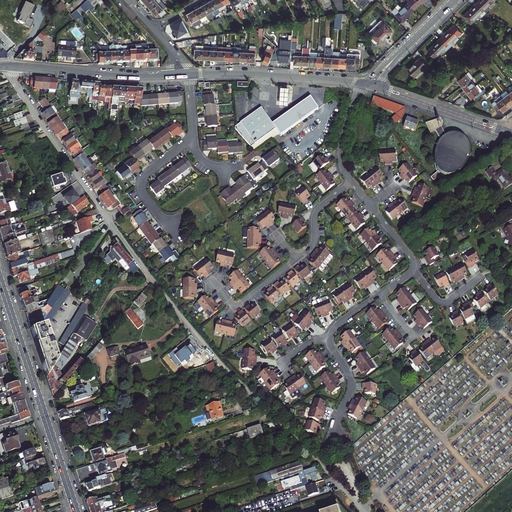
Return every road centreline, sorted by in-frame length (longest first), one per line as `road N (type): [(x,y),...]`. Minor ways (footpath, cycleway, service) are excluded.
road 1 (residential): [(363,511),(188,325),(8,65)]
road 2 (secondary): [(0,279),(76,511)]
road 3 (tertiary): [(188,75),(362,82)]
road 4 (tertiary): [(8,65),(162,76)]
road 5 (tertiary): [(369,83),(506,132)]
